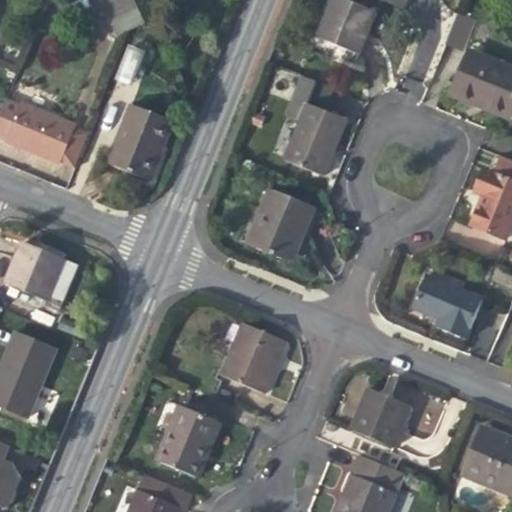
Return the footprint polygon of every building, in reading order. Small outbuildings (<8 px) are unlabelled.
[(375,12),(344,0),(330,0),(315,38),(358,55),(367,32),(375,12)] [(136,9),(110,21),(116,36),(143,23),(136,9)] [(457,13),(445,41),(462,48),(474,20),(457,13)] [(127,44),(116,79),(132,84),(143,49),(127,44)] [(450,94),(465,101),(468,94),(481,99),(511,111),(511,108),(511,68),(469,50),(450,94)] [(0,116),(0,136),(7,139),(20,105),(7,100),(0,116)] [(61,165),(62,163),(76,128),(77,126),(21,103),(20,105),(7,139),(5,143),(32,154),(61,165)] [(345,119),(306,104),(284,161),(322,176),(334,148),(345,119)] [(151,182),(160,159),(158,158),(164,143),(167,144),(175,123),(132,105),(120,136),(108,164),(151,182)] [(89,133),(76,128),(62,163),(75,168),(89,133)] [(511,162),(500,157),(493,174),(511,181),(511,162)] [(473,191),(478,193),(487,171),(482,169),(477,180),(473,191)] [(511,181),(493,174),(487,171),(478,193),(483,195),(471,224),(504,238),(511,218),(511,181)] [(314,207),(270,189),(247,246),(291,264),(302,236),(314,207)] [(46,302),(48,299),(66,255),(36,243),(35,248),(22,243),(5,285),(23,293),(46,302)] [(66,255),(48,299),(61,305),(79,261),(66,255)] [(481,299),(425,276),(410,310),(435,320),(432,327),(464,341),(481,299)] [(61,305),(48,299),(46,302),(45,306),(58,311),(61,305)] [(285,342),(242,324),(220,376),(263,394),(273,371),(285,342)] [(4,359),(0,368),(0,380),(4,382),(0,392),(0,407),(27,419),(56,349),(15,332),(4,359)] [(392,449),(409,407),(367,390),(359,410),(350,431),(392,449)] [(155,461),(196,478),(206,453),(219,423),(179,406),(155,461)] [(511,495),(511,439),(482,427),(462,475),(511,495)] [(386,511),(403,473),(358,455),(346,485),(342,493),(347,495),(340,511),(386,511)] [(0,508),(1,508),(7,511),(21,479),(14,465),(0,458),(0,508)] [(191,495),(144,475),(128,511),(176,511),(178,508),(185,510),(191,495)]
